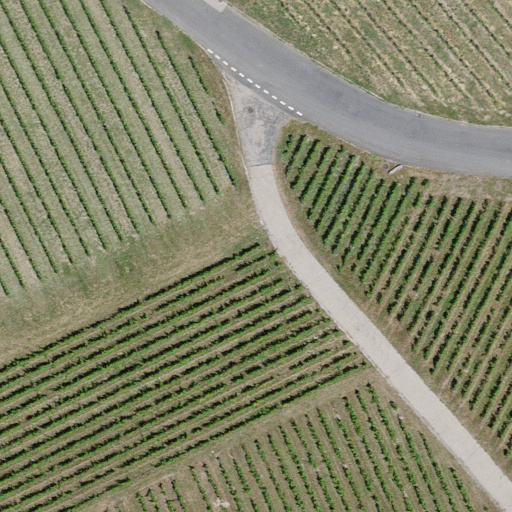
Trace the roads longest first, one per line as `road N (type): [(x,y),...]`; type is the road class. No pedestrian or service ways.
road 1 (track): [(257,88),(274,221),(511,500)]
road 2 (unclassified): [(511,184),(454,181),(340,149),(144,0)]
